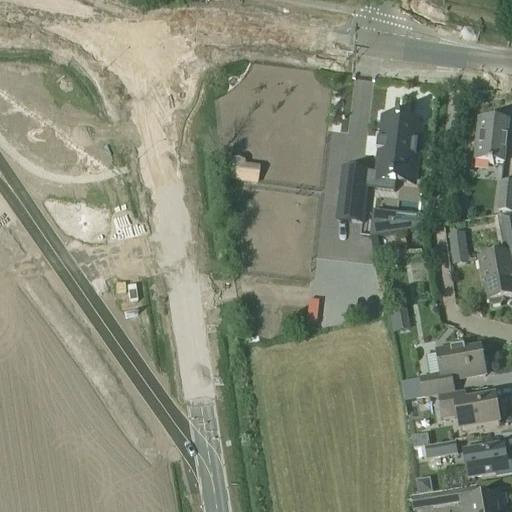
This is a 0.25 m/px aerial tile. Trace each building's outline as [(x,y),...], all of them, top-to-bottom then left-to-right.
[(478,121),(473,162),(503,166),(508,125),(478,121)] [(343,165),(336,222),(362,225),(367,182),(395,185),(395,183),(412,185),(415,161),(417,161),(421,127),(399,124),(397,139),(394,141),(383,140),(381,151),(379,151),(377,169),(343,165)] [(255,186),(256,174),(235,172),(233,183),(255,186)] [(511,186),(501,185),(498,213),(511,214),(511,208),(511,186)] [(423,232),(425,219),(372,213),(369,240),(370,240),(376,239),(423,232)] [(510,256),(478,261),(485,304),(488,303),(489,307),(492,309),(499,308),(502,305),(501,301),(511,299),(511,217),(503,219),(510,256)] [(450,257),(465,255),(462,236),(447,238),(450,257)] [(389,316),(392,333),(406,331),(403,313),(389,316)] [(440,379),(420,382),(424,402),(438,400),(453,397),(450,384),(485,378),(480,351),(466,353),(465,349),(436,354),(440,379)] [(463,395),(453,397),(438,400),(442,423),(457,420),(459,434),(499,428),(494,400),(465,405),(463,395)] [(453,446),(424,451),(426,463),(455,458),(453,446)] [(502,448),(463,454),(467,481),(496,477),(496,479),(511,476),(508,462),(505,462),(502,448)] [(422,500),(420,511),(423,511),(456,506),(454,494),(422,500)] [(504,498),(460,505),(460,511),(496,511),(497,511),(506,509),(504,498)]
